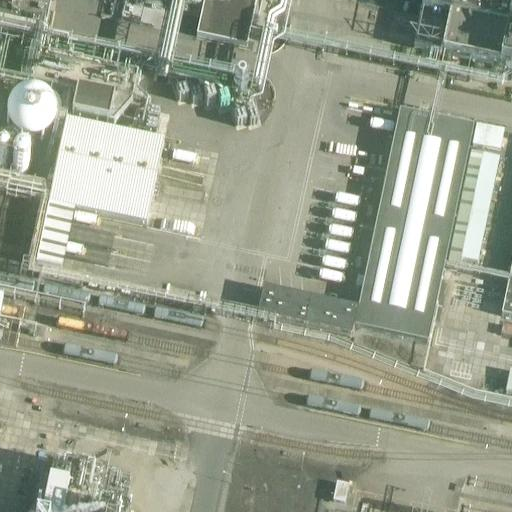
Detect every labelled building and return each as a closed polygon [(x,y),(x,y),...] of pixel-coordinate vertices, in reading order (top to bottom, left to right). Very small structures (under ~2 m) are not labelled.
[(0,0),(0,23),(44,33),(51,0),(0,0)] [(256,0),(204,0),(196,39),(246,49),(256,0)] [(511,0),(412,0),(422,2),(412,50),(499,68),(511,5),(511,0)] [(511,5),(499,68),(511,70),(511,5)] [(35,56),(30,79),(77,89),(72,119),(113,127),(131,107),(137,78),(35,56)] [(6,112),(6,114),(6,116),(5,118),(6,121),(6,123),(6,125),(7,127),(8,129),(9,131),(10,133),(11,134),(13,136),(14,138),(16,139),(18,140),(22,142),(24,143),(26,143),(28,144),(30,144),(33,144),(35,143),(37,143),(41,142),(43,141),(47,138),(48,137),(50,135),(51,133),(52,132),(53,130),(54,128),(55,125),(55,123),(56,121),(56,119),(56,117),(56,115),(55,113),(55,110),(54,108),(53,106),(52,104),(50,103),(49,101),(45,98),(44,97),(42,96),(40,95),(38,94),(35,94),(33,93),(31,93),(29,93),(24,94),(22,95),(18,97),(16,98),(15,99),(13,101),(12,102),(10,104),(9,106),(8,108),(7,110),(6,112)] [(472,127),(399,112),(358,311),(263,291),(256,319),(351,339),(353,331),(426,346),(472,127)] [(66,122),(48,207),(36,268),(42,270),(40,281),(79,289),(82,277),(62,273),(74,213),(147,228),(164,143),(66,122)] [(476,127),(472,147),(500,153),(504,132),(476,127)] [(470,153),(447,264),(460,266),(461,261),(477,264),(499,159),(470,153)] [(13,167),(12,168),(12,169),(13,170),(13,172),(14,174),(15,175),(17,176),(18,177),(20,177),(22,177),(24,176),(25,176),(26,175),(27,174),(28,173),(28,171),(29,170),(29,169),(29,168),(28,166),(28,165),(27,164),(26,163),(25,162),(23,161),(22,161),(20,161),(18,161),(17,161),(16,162),(15,163),(14,164),(13,165),(13,167)] [(42,221),(42,220),(42,218),(41,217),(39,216),(38,215),(36,215),(35,216),(33,217),(33,219),(33,220),(33,221),(34,223),(35,224),(37,224),(39,224),(40,223),(41,222),(42,221)] [(40,237),(40,235),(39,234),(37,232),(36,232),(34,232),(32,232),(30,233),(29,235),(29,237),(29,239),(30,240),(32,242),(33,242),(35,242),(37,242),(39,241),(40,239),(40,237)] [(511,259),(501,316),(511,317),(511,259)] [(452,281),(444,323),(492,333),(501,290),(452,281)] [(89,511),(94,488),(104,490),(108,471),(67,462),(64,476),(54,474),(51,489),(43,488),(37,511),(89,511)] [(337,482),(334,499),(346,502),(349,484),(337,482)] [(125,511),(127,503),(111,500),(109,511),(125,511)]
